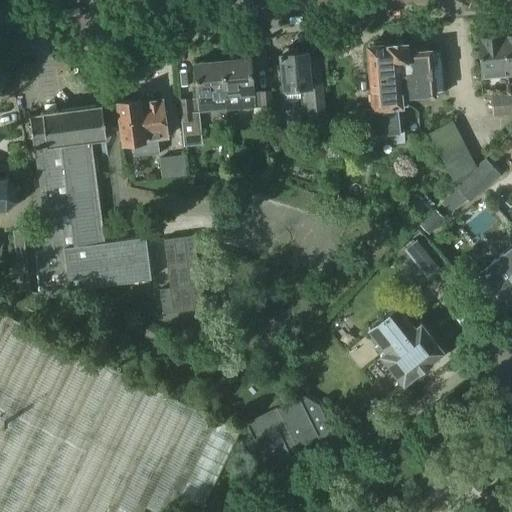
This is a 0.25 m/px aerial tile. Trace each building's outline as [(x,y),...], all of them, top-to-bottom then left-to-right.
[(482,75),(508,73),(505,34),(479,36),(482,75)] [(375,107),(364,107),(366,135),(395,132),(396,142),(405,141),(404,130),(401,131),(399,105),(408,104),(407,96),(403,96),(400,62),(408,61),(407,47),(406,42),(389,44),(384,40),(374,41),(372,45),(371,45),(375,107)] [(408,61),(400,62),(403,96),(407,96),(433,94),(429,45),(407,47),(408,61)] [(282,54),(281,54),(284,89),(302,87),(304,107),(308,107),(310,122),(326,120),(324,91),(323,84),(312,85),(310,62),(309,51),(298,52),(298,49),(294,46),(285,47),(282,50),(282,54)] [(251,57),(223,59),(228,107),(262,104),(263,112),(274,111),(272,90),(254,91),(251,57)] [(194,118),(182,120),(185,145),(196,144),(202,138),(199,110),(228,107),(223,59),(195,62),(198,97),(192,97),(194,118)] [(192,97),(180,98),(182,120),(194,118),(192,97)] [(511,118),(511,98),(479,120),(489,134),(511,118)] [(139,99),(118,102),(123,143),(132,142),(134,156),(158,153),(156,138),(166,137),(161,99),(139,102),(139,99)] [(31,125),(28,125),(30,137),(32,137),(33,147),(35,147),(50,249),(34,252),(40,294),(98,305),(97,296),(152,288),(146,241),(145,236),(104,242),(90,141),(106,139),(104,125),(107,125),(106,118),(103,118),(102,104),(42,112),(42,113),(29,115),(31,125)] [(169,156),(159,157),(161,178),(172,176),(169,156)] [(500,175),(485,159),(455,185),(470,201),(500,175)] [(0,250),(1,242),(0,241),(0,208),(3,209),(5,213),(7,211),(6,208),(15,201),(19,202),(19,200),(16,198),(15,189),(19,186),(18,184),(15,185),(8,178),(8,175),(6,174),(5,178),(0,177),(0,250)] [(225,188),(226,176),(216,175),(215,187),(225,188)] [(437,209),(421,224),(428,232),(444,217),(437,209)] [(24,229),(13,231),(22,291),(33,293),(24,229)] [(170,287),(160,289),(163,313),(204,308),(194,235),(163,239),(170,287)] [(439,268),(416,240),(404,250),(426,278),(439,268)] [(511,246),(480,270),(506,303),(511,298),(511,246)] [(398,304),(369,327),(386,349),(380,354),(403,383),(444,351),(421,322),(415,326),(398,304)] [(0,312),(0,511),(141,511),(144,505),(157,511),(170,511),(179,495),(203,507),(241,430),(0,312)] [(161,343),(166,331),(150,324),(145,335),(161,343)] [(217,328),(205,332),(209,344),(221,340),(217,328)] [(333,432),(319,404),(304,397),(278,410),(276,407),(246,422),(254,438),(268,468),(292,456),(289,450),(317,436),(319,439),(333,432)]
